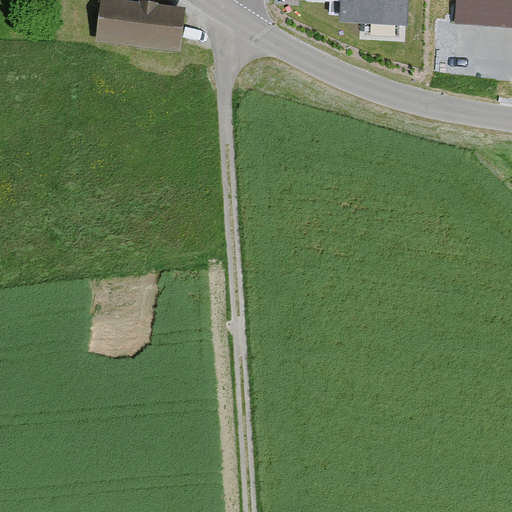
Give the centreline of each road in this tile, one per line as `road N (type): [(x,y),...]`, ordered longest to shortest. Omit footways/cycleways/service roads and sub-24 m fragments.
road 1 (track): [(229,17),(223,39),(249,511)]
road 2 (tertiary): [(203,0),(288,55),(409,101),(511,124)]
